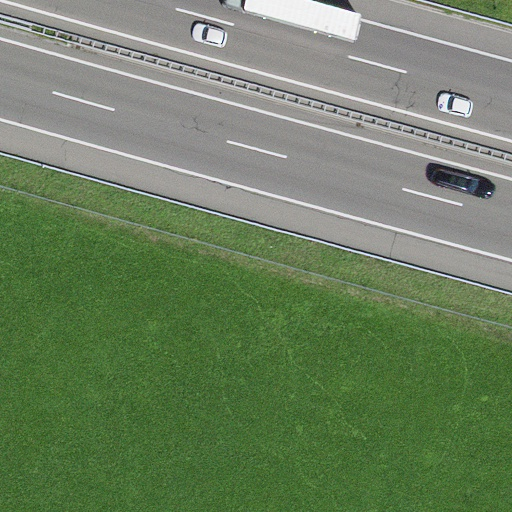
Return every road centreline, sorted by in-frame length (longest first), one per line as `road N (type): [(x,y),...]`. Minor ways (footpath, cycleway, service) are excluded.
road 1 (motorway): [(0,79),(511,221)]
road 2 (motorway): [(511,100),(145,0)]
